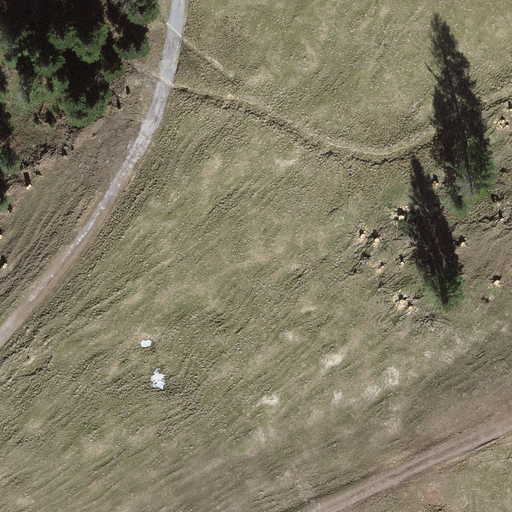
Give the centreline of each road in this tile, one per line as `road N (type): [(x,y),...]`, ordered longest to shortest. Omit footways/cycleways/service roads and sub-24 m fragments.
road 1 (track): [(181,0),(137,164),(91,234),(0,338)]
road 2 (track): [(325,511),(511,423)]
